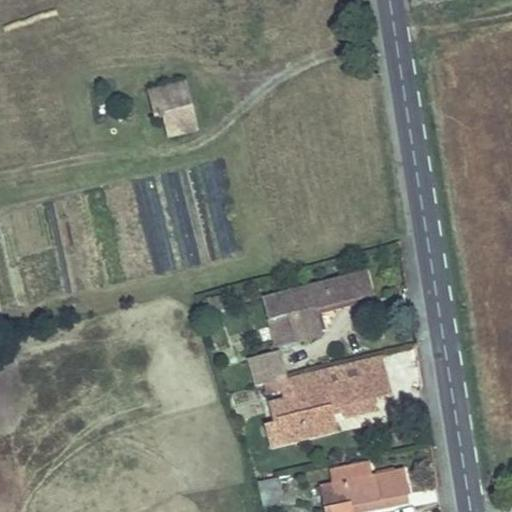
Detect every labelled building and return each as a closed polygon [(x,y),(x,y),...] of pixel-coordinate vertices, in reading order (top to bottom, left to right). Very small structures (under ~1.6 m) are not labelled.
[(199,131),(188,82),(149,92),(155,119),(164,117),(169,138),(199,131)] [(372,296),(367,275),(266,300),(278,347),(321,336),(314,310),(372,296)] [(207,316),(231,311),(229,306),(225,307),(222,297),(204,301),(207,316)] [(256,388),(288,380),(280,353),(249,361),(256,388)] [(330,370),(290,380),(296,404),(307,401),(309,412),(280,420),(286,443),(335,431),(329,410),(343,407),(373,399),(390,395),(385,373),(334,386),(330,370)] [(373,399),(343,407),(346,419),(376,412),(373,399)] [(351,511),(350,506),(408,496),(404,473),(373,478),(369,462),(330,470),(333,486),(322,488),(326,511),(351,511)] [(330,470),(320,472),(322,488),(333,486),(330,470)] [(281,504),(276,480),(260,483),(265,507),(281,504)] [(350,506),(351,511),(364,511),(409,504),(408,496),(350,506)]
